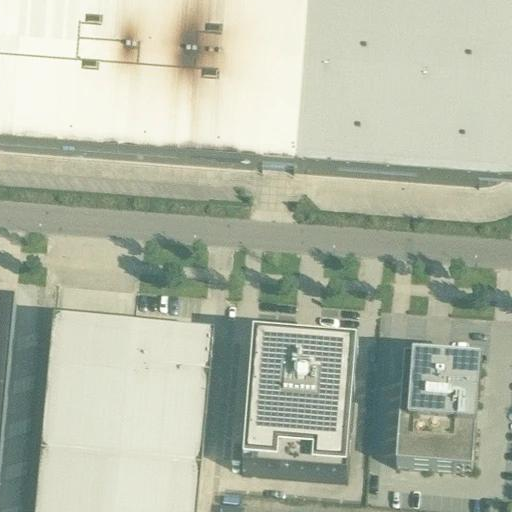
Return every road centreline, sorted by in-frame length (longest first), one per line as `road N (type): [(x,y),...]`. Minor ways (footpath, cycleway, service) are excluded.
road 1 (unknown): [(395,247),(386,482),(412,499),(473,507),(493,504),(498,493),(511,255)]
road 2 (tertiary): [(0,217),(511,255)]
road 3 (unknown): [(0,287),(30,331),(15,511)]
